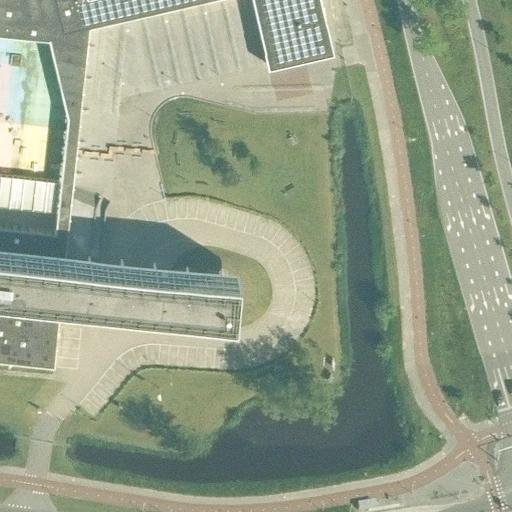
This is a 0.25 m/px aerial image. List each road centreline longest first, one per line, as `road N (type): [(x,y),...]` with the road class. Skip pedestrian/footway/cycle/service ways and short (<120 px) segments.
road 1 (primary): [(404,0),(511,375)]
road 2 (primary): [(511,205),(468,0)]
